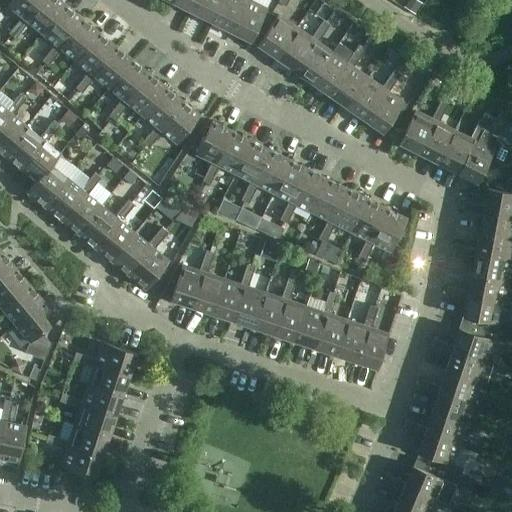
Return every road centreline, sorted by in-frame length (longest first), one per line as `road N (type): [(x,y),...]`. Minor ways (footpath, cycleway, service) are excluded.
road 1 (residential): [(398,412),(433,294),(446,200),(231,94),(96,0)]
road 2 (residential): [(398,412),(183,342)]
road 3 (residential): [(121,511),(183,342)]
road 4 (residential): [(0,494),(121,511)]
